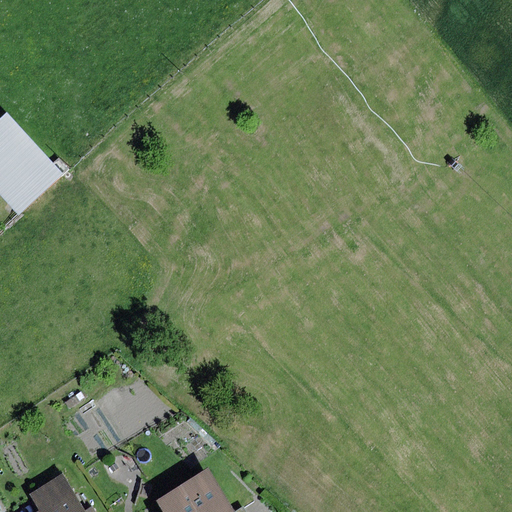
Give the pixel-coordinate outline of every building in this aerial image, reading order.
[(0,191),(22,217),(68,176),(11,112),(0,122),(0,191)] [(93,465),(85,471),(90,479),(99,473),(93,465)] [(236,511),(210,470),(157,502),(163,511),(236,511)] [(40,511),(75,491),(64,473),(29,494),(40,511)] [(40,511),(87,511),(75,491),(40,511)]
